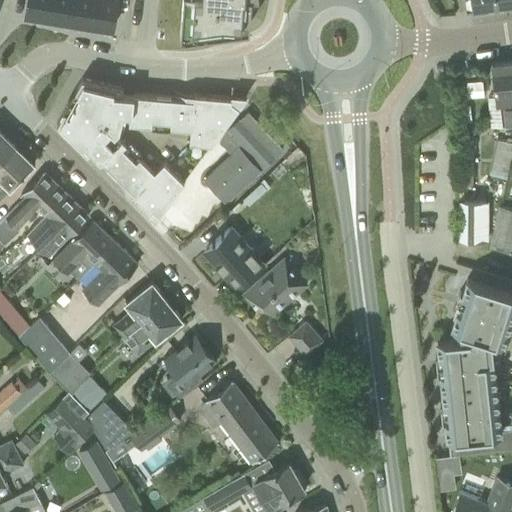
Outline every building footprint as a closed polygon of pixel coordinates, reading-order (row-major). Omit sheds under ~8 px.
[(47,16),(49,0),(26,0),(25,12),(47,16)] [(68,20),(71,0),(49,0),(47,16),(68,20)] [(90,23),(93,0),(71,0),(68,20),(90,23)] [(116,0),(93,0),(90,23),(112,27),(116,0)] [(182,0),(180,33),(249,24),(250,0),(182,0)] [(471,0),(473,12),(497,8),(495,0),(471,0)] [(511,0),(495,0),(497,8),(511,6),(511,0)] [(511,60),(492,63),(494,83),(496,95),(487,96),(491,126),(511,123),(511,60)] [(64,109),(57,122),(87,152),(91,148),(104,161),(120,177),(133,190),(130,194),(148,212),(153,207),(160,213),(172,197),(184,180),(164,160),(154,169),(139,155),(136,158),(136,159),(122,145),(123,145),(126,142),(125,141),(111,127),(107,123),(109,119),(115,120),(118,109),(119,109),(129,111),(129,112),(129,119),(129,121),(151,123),(152,119),(152,118),(171,120),(170,121),(170,125),(176,125),(190,127),(189,140),(211,142),(227,121),(239,105),(230,99),(231,96),(230,96),(194,92),(194,93),(193,98),(136,93),(122,92),(123,87),(123,86),(82,77),(74,90),(76,91),(76,90),(80,93),(69,112),(65,110),(66,109),(64,109)] [(226,201),(275,155),(283,147),(248,110),(225,132),(238,146),(204,178),(226,201)] [(0,156),(15,142),(0,127),(0,156)] [(511,142),(496,139),(489,169),(491,169),(491,171),(508,174),(511,153),(511,142)] [(0,194),(1,196),(35,161),(15,142),(0,156),(0,194)] [(37,206),(44,214),(66,192),(46,173),(45,173),(41,173),(40,172),(22,191),(25,195),(9,212),(0,219),(0,237),(5,242),(19,228),(17,226),(22,221),(37,206)] [(48,254),(88,214),(66,192),(44,214),(26,233),(48,254)] [(459,200),(459,239),(487,239),(487,200),(459,200)] [(511,251),(511,208),(499,206),(490,247),(511,251)] [(94,261),(115,240),(92,218),(53,258),(76,280),(94,261)] [(230,226),(205,249),(217,262),(216,263),(217,264),(218,263),(222,268),(221,269),(222,270),(223,269),(238,286),(263,264),(260,260),(261,259),(260,258),(258,259),(250,250),(252,249),(251,247),(250,248),(230,226)] [(116,283),(137,262),(115,240),(94,261),(101,269),(83,288),(94,299),(113,280),(116,283)] [(284,256),(243,292),(257,308),(263,304),(271,313),(307,282),(284,256)] [(511,313),(511,291),(467,277),(451,325),(453,326),(454,337),(479,334),(498,340),(503,342),(511,313)] [(122,334),(167,298),(151,279),(126,300),(132,308),(113,323),(122,334)] [(137,353),(182,317),(167,298),(122,334),(137,353)] [(69,390),(71,392),(90,370),(69,351),(40,316),(19,333),(49,370),(69,390)] [(321,338),(306,320),(289,335),(305,353),(321,338)] [(493,358),(498,340),(479,334),(454,337),(437,339),(442,388),(495,382),(493,359),(493,358)] [(199,373),(216,360),(203,344),(203,345),(198,339),(191,344),(187,338),(171,351),(172,352),(165,357),(175,370),(178,375),(168,383),(175,392),(178,397),(204,378),(199,373)] [(0,407),(21,390),(11,379),(0,389),(0,407)] [(231,379),(215,391),(205,398),(252,461),(278,441),(231,379)] [(500,431),(495,382),(442,388),(447,437),(500,431)] [(88,405),(96,397),(83,383),(74,391),(88,405)] [(69,390),(46,412),(65,432),(88,410),(71,392),(69,390)] [(109,447),(133,429),(103,398),(87,414),(109,447)] [(163,423),(135,437),(142,450),(169,437),(163,423)] [(28,429),(17,441),(27,451),(39,438),(28,429)] [(511,436),(449,443),(450,454),(511,448),(511,436)] [(96,438),(77,449),(85,462),(103,451),(96,438)] [(0,458),(17,451),(11,439),(0,444),(0,458)] [(23,464),(17,451),(0,458),(0,483),(5,481),(2,474),(23,464)] [(451,455),(434,457),(439,489),(455,487),(453,473),(451,455)] [(289,460),(271,470),(253,481),(268,507),(278,501),(288,495),(290,499),(305,490),(303,487),(304,486),(289,460)] [(244,471),(203,494),(211,509),(253,486),(244,471)] [(459,490),(450,511),(507,511),(511,500),(511,481),(507,479),(497,475),(486,501),(459,490)] [(140,511),(123,480),(105,490),(116,511),(140,511)] [(45,511),(39,500),(32,485),(11,496),(7,498),(13,511),(45,511)] [(327,511),(326,503),(295,511),(294,511),(327,511)]
